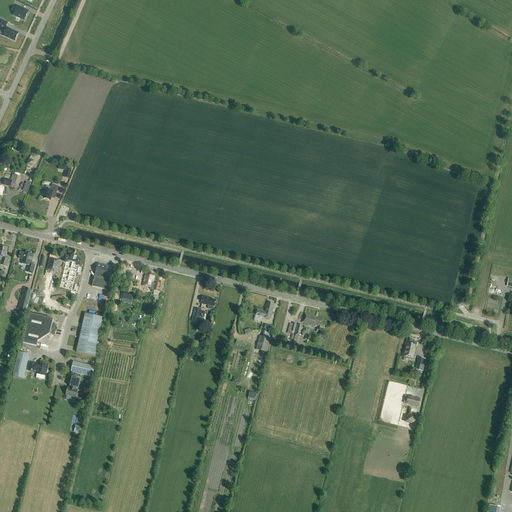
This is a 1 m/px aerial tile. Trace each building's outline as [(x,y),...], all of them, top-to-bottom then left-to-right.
[(17,6),(13,15),(24,20),(27,13),(21,10),(22,8),(17,6)] [(6,27),(3,35),(14,41),(18,33),(6,27)] [(64,165),(63,170),(66,171),(64,177),(69,178),(72,167),(64,165)] [(19,176),(12,175),(11,180),(4,178),(3,185),(16,188),(19,176)] [(45,188),(44,191),(43,191),(42,192),(42,194),(42,195),(43,195),(43,198),(50,200),(52,193),(56,194),(58,186),(54,185),(53,187),(51,187),(51,190),(45,188)] [(0,256),(2,257),(0,265),(7,266),(9,258),(5,258),(8,248),(0,245),(0,256)] [(20,252),(19,258),(22,259),(21,264),(28,266),(27,272),(32,273),(35,265),(31,264),(31,262),(31,261),(31,260),(32,260),(33,254),(30,254),(30,253),(27,252),(27,253),(23,252),(22,252),(20,252)] [(66,262),(63,275),(75,278),(78,265),(80,266),(82,260),(76,258),(76,257),(71,255),(71,257),(65,255),(64,261),(66,262)] [(61,260),(49,257),(45,276),(56,279),(61,260)] [(92,287),(108,290),(110,280),(110,278),(111,278),(113,267),(97,263),(95,274),(95,277),(94,277),(92,287)] [(153,276),(153,273),(149,272),(148,274),(146,273),(146,276),(145,275),(142,286),(151,288),(150,289),(152,290),(151,292),(153,292),(154,290),(158,291),(160,284),(155,283),(153,283),(154,276),(153,276)] [(63,275),(60,287),(72,290),(75,278),(63,275)] [(31,290),(25,288),(21,303),(27,305),(28,303),(31,290)] [(213,308),(214,305),(215,305),(216,299),(211,298),(211,297),(203,295),(201,303),(208,305),(208,307),(209,309),(211,310),(213,308)] [(268,304),(266,304),(264,311),(257,310),(256,315),(263,317),(270,319),(272,313),(274,306),(272,305),(273,304),(268,302),(268,304)] [(156,304),(154,313),(160,314),(162,305),(156,304)] [(201,310),(195,308),(193,316),(199,318),(201,310)] [(40,331),(44,337),(49,334),(54,335),(57,325),(52,324),(53,319),(29,313),(26,328),(40,331)] [(85,313),(82,328),(99,332),(102,317),(85,313)] [(320,327),(322,319),(316,317),(305,313),(302,323),(315,327),(315,325),(320,327)] [(290,323),(287,333),(294,334),(296,324),(293,323),(293,324),(290,323)] [(273,331),(272,331),(273,326),(266,324),(263,337),(261,336),(257,349),(267,352),(273,331)] [(302,325),(298,324),(295,334),(294,340),(297,341),(299,335),(302,325)] [(38,341),(44,337),(40,331),(26,328),(23,343),(36,346),(38,341)] [(82,328),(79,338),(97,342),(99,332),(82,328)] [(79,338),(76,352),(94,356),(97,342),(79,338)] [(414,360),(417,348),(415,347),(416,343),(411,341),(412,339),(407,338),(406,343),(405,343),(402,357),(414,360)] [(12,377),(23,379),(29,354),(18,352),(12,377)] [(415,369),(422,371),(425,359),(418,357),(415,369)] [(73,362),(71,372),(93,377),(96,367),(92,366),(73,362)] [(38,364),(31,363),(29,370),(37,372),(36,374),(45,376),(46,373),(47,373),(48,373),(48,371),(47,370),(46,369),(47,365),(39,363),(38,364)] [(65,395),(76,397),(77,390),(76,390),(76,388),(78,388),(80,379),(71,377),(69,386),(69,388),(67,388),(65,395)] [(249,391),(248,399),(256,399),(257,392),(249,391)] [(418,407),(420,399),(408,396),(406,404),(418,407)]
